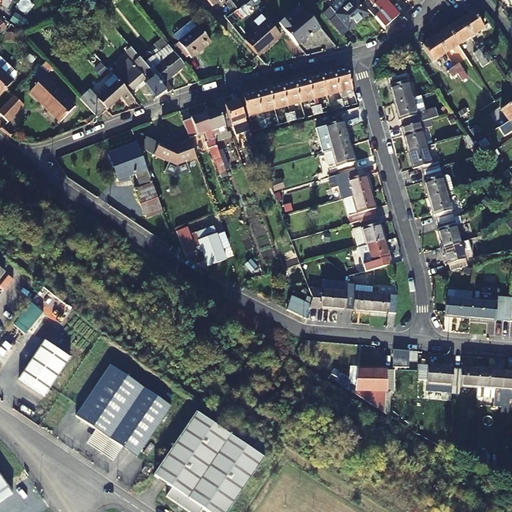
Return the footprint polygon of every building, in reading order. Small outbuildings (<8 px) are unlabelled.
[(339,0),(335,4),(354,27),(368,15),(354,0),(339,0)] [(367,0),(362,4),(385,30),(399,17),(384,0),(367,0)] [(335,4),(330,8),(349,31),(354,27),(335,4)] [(320,28),(306,12),(293,23),(288,17),(280,25),(298,47),(312,34),(313,35),(320,28)] [(27,20),(16,13),(12,20),(22,27),(27,20)] [(435,39),(423,47),(434,63),(446,55),(459,46),(471,38),(484,30),(473,13),(460,22),(448,30),(435,39)] [(244,41),(258,57),(281,37),(267,21),(244,41)] [(211,44),(197,28),(178,44),(192,60),(211,44)] [(185,68),(168,46),(157,56),(152,59),(149,55),(142,61),(146,66),(155,78),(167,92),(168,94),(173,90),(167,83),(185,68)] [(157,100),(167,92),(155,78),(146,66),(142,61),(130,48),(126,52),(150,81),(145,85),(157,100)] [(484,58),(490,55),(485,48),(480,51),(475,54),(479,62),(484,58)] [(101,62),(95,55),(86,63),(91,68),(92,67),(94,69),(101,62)] [(0,95),(14,80),(13,79),(6,72),(12,67),(1,57),(0,56),(0,95)] [(459,75),(464,72),(459,65),(454,68),(449,71),(454,78),(459,75)] [(17,72),(12,67),(6,72),(13,79),(17,75),(17,72)] [(133,68),(124,75),(118,80),(130,93),(145,79),(134,67),(133,68)] [(334,72),(340,94),(353,90),(347,68),(334,72)] [(322,75),(327,97),(340,94),(334,72),(322,75)] [(309,79),(314,101),(327,97),(322,75),(309,79)] [(413,99),(406,75),(389,80),(391,87),(389,87),(394,105),(413,99)] [(30,92),(60,122),(76,106),(45,76),(30,92)] [(120,99),(127,108),(135,101),(114,77),(104,85),(110,91),(99,101),(90,91),(80,100),(97,119),(120,99)] [(296,82),(302,104),(314,101),(309,79),(296,82)] [(283,86),(288,107),(302,104),(296,82),(283,86)] [(269,89),(275,111),(288,107),(283,86),(269,89)] [(257,93),(262,114),(275,111),(269,89),(257,93)] [(257,93),(243,96),(249,118),(262,114),(257,93)] [(0,113),(8,121),(24,105),(14,96),(0,110),(0,113)] [(403,129),(419,124),(438,118),(436,109),(426,112),(421,97),(413,99),(394,105),(399,122),(401,122),(403,129)] [(250,134),(238,102),(225,107),(236,137),(244,134),(256,167),(262,165),(252,137),(250,134)] [(511,104),(501,112),(509,125),(511,128),(511,104)] [(205,114),(216,144),(233,138),(231,133),(228,135),(219,109),(205,114)] [(219,152),(216,144),(205,114),(183,123),(189,140),(204,134),(208,143),(205,144),(208,151),(209,150),(213,162),(215,162),(221,179),(228,177),(226,172),(219,152)] [(333,151),(351,146),(344,122),(326,127),(333,151)] [(409,154),(427,149),(419,124),(403,129),(405,135),(404,136),(409,154)] [(475,124),(468,128),(472,134),(478,129),(475,124)] [(196,159),(191,145),(175,150),(171,148),(172,148),(160,143),(154,156),(176,166),(196,159)] [(134,190),(138,200),(156,193),(138,145),(109,156),(109,158),(113,168),(115,169),(119,181),(135,175),(140,188),(134,190)] [(333,151),(337,168),(340,176),(356,171),(354,164),(356,163),(351,146),(333,151)] [(491,148),(484,152),(487,157),(490,162),(497,158),(494,153),(491,148)] [(423,176),(440,171),(438,163),(431,165),(427,149),(409,154),(413,170),(421,168),(423,176)] [(219,152),(226,172),(230,171),(222,150),(219,152)] [(330,170),(337,168),(333,151),(325,154),(330,170)] [(340,176),(328,179),(332,190),(339,188),(343,201),(344,200),(353,198),(371,192),(366,176),(358,178),(356,171),(340,176)] [(429,200),(447,195),(440,171),(423,176),(425,182),(424,183),(429,200)] [(277,181),(270,183),(274,195),(280,193),(281,193),(277,181)] [(374,211),(376,210),(371,192),(353,198),(357,213),(348,216),(351,225),(360,222),(376,217),(374,211)] [(157,195),(156,193),(138,200),(141,207),(159,200),(157,195)] [(277,203),(283,201),(280,193),(274,195),(277,203)] [(437,224),(454,219),(447,195),(429,200),(434,217),(435,217),(437,224)] [(357,213),(353,198),(344,200),(348,216),(357,213)] [(360,222),(362,230),(366,246),(384,241),(380,225),(378,225),(376,217),(360,222)] [(443,249),(460,244),(454,219),(437,224),(439,230),(438,231),(443,249)] [(180,243),(186,257),(197,253),(196,249),(201,247),(209,267),(226,261),(214,227),(191,236),(190,235),(186,236),(187,240),(180,243)] [(358,249),(366,246),(362,230),(354,233),(358,249)] [(384,241),(366,246),(374,271),(375,271),(389,266),(390,266),(388,259),(389,259),(384,241)] [(460,244),(465,260),(471,259),(466,242),(460,244)] [(451,273),(467,268),(465,260),(460,244),(443,249),(447,266),(449,265),(451,273)] [(348,293),(341,292),(342,284),(323,282),(322,290),(308,289),(312,300),(311,306),(310,308),(320,309),(321,309),(346,312),(346,311),(348,293)] [(455,292),(454,300),(472,302),(473,294),(455,292)] [(353,311),(353,312),(371,314),(373,295),(348,293),(346,311),(353,311)] [(389,315),(396,315),(398,297),(373,295),(371,314),(389,315)] [(293,298),(287,311),(306,321),(307,321),(310,308),(311,306),(293,298)] [(511,305),(511,299),(505,299),(503,321),(511,322),(511,305)] [(472,302),(454,300),(447,300),(445,317),(453,317),(453,319),(470,320),(472,302)] [(472,302),(470,320),(495,323),(497,304),(472,302)] [(31,303),(14,324),(25,333),(42,312),(31,303)] [(69,359),(43,341),(17,380),(43,397),(69,359)] [(111,461),(154,396),(109,366),(76,417),(96,431),(87,445),(111,461)] [(427,385),(428,385),(443,387),(452,387),(453,370),(453,369),(428,366),(427,385)] [(459,395),(460,388),(477,389),(479,370),(461,369),(461,370),(453,370),(452,387),(451,395),(459,395)] [(353,370),(352,382),(352,384),(356,385),(355,394),(386,414),(389,410),(380,404),(380,393),(386,393),(386,371),(358,370),(353,370)] [(477,389),(495,391),(495,397),(502,398),(502,391),(504,374),(504,372),(479,370),(477,389)] [(502,391),(510,392),(511,391),(511,373),(504,372),(504,374),(502,391)] [(356,385),(352,384),(352,382),(341,376),(337,382),(355,394),(356,385)] [(443,394),(443,387),(428,385),(427,393),(443,394)] [(477,389),(477,396),(495,397),(495,391),(477,389)] [(124,444),(139,454),(170,407),(154,396),(111,461),(112,462),(121,448),(124,444)] [(227,511),(263,458),(195,413),(153,477),(171,489),(165,497),(186,511),(201,511),(203,510),(206,511),(227,511)] [(139,454),(124,444),(121,448),(136,458),(139,454)] [(0,476),(0,503),(13,495),(0,476)]
